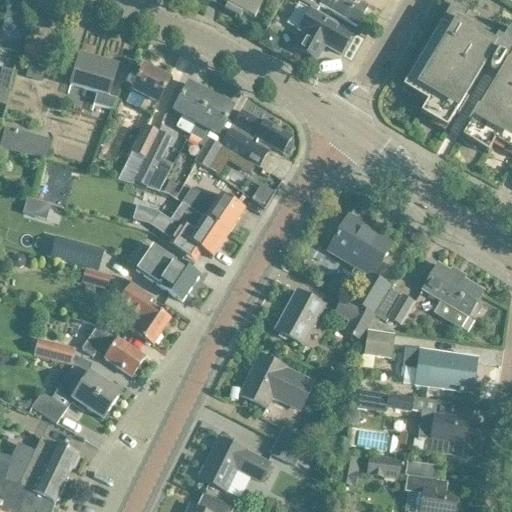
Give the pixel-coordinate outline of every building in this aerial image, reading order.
[(205,6),(203,0),(190,0),(193,9),(205,6)] [(254,21),(264,2),(267,4),(269,0),(221,0),(220,3),(226,6),(224,11),(240,19),(242,15),(254,21)] [(287,0),(292,2),(293,0),(296,0),(317,12),(319,8),(356,29),(367,9),(351,0),(287,0)] [(508,32),(508,33),(502,43),(464,21),(467,16),(452,6),(402,90),(403,91),(427,105),(420,116),(444,131),(462,141),(487,156),(494,145),(511,155),(511,30),(510,31),(509,31),(508,32)] [(340,57),(352,36),(310,12),(298,33),(304,36),(296,51),(316,62),(324,48),(340,57)] [(23,31),(3,26),(0,36),(0,50),(17,54),(23,31)] [(48,65),(53,50),(27,43),(23,58),(48,65)] [(108,98),(115,73),(105,70),(107,64),(79,56),(70,86),(98,94),(95,106),(113,111),(117,100),(108,98)] [(158,106),(170,82),(143,68),(125,105),(151,118),(157,106),(158,106)] [(5,69),(2,78),(0,77),(0,89),(11,92),(16,72),(5,69)] [(190,137),(211,98),(188,86),(173,113),(182,118),(176,129),(190,137)] [(0,104),(7,106),(11,92),(0,89),(0,104)] [(233,110),(211,98),(190,137),(202,143),(200,147),(205,150),(209,142),(221,149),(222,146),(231,131),(233,127),(233,126),(226,122),(233,110)] [(262,126),(241,113),(233,126),(233,127),(282,156),(291,140),(264,123),(262,126)] [(149,152),(157,134),(147,129),(134,155),(145,160),(149,152)] [(47,162),(52,143),(7,130),(1,150),(47,162)] [(231,131),(222,146),(260,169),(269,154),(267,153),(231,131)] [(148,190),(170,140),(159,135),(137,185),(148,190)] [(221,149),(209,142),(205,150),(196,164),(208,171),(221,149)] [(263,210),(273,194),(261,187),(251,202),(263,210)] [(192,191),(182,205),(205,220),(228,236),(244,213),(221,197),(215,206),(192,191)] [(136,208),(132,223),(149,228),(172,242),(169,246),(190,261),(197,251),(211,261),(228,236),(205,220),(182,205),(169,223),(155,213),(136,208)] [(99,222),(92,242),(107,247),(114,227),(99,222)] [(371,278),(391,244),(376,235),(373,239),(347,224),(338,238),(337,238),(335,241),(336,242),(329,253),(367,276),(371,278)] [(54,241),(49,259),(98,271),(102,254),(54,241)] [(24,266),(25,263),(24,260),(22,257),(19,256),(16,256),(13,258),(11,260),(10,264),(11,267),(13,269),(16,271),(20,270),(23,269),(24,266)] [(146,278),(136,271),(128,282),(152,298),(158,289),(182,304),(198,280),(164,256),(154,271),(152,269),(146,278)] [(483,294),(437,267),(422,292),(468,319),(483,294)] [(108,290),(111,276),(86,269),(82,283),(108,290)] [(373,316),(389,289),(371,279),(371,278),(367,276),(351,303),(373,316)] [(170,322),(152,310),(155,305),(129,287),(117,305),(137,319),(128,332),(152,348),(170,322)] [(324,308),(297,293),(275,333),(302,347),(324,308)] [(398,329),(411,307),(401,301),(387,323),(398,329)] [(374,320),(344,302),(337,315),(352,324),(347,334),(361,342),(374,320)] [(144,360),(97,328),(81,351),(93,359),(99,349),(108,355),(104,361),(131,379),(144,360)] [(390,359),(393,337),(369,333),(365,355),(390,359)] [(72,367),(76,351),(39,342),(35,358),(72,367)] [(402,370),(417,372),(414,388),(458,394),(458,395),(462,396),(462,395),(471,396),(475,366),(450,362),(451,357),(405,350),(402,370)] [(300,413),(314,385),(285,371),(286,370),(260,358),(240,398),(266,411),(271,400),(282,405),(282,404),(300,413)] [(90,376),(73,401),(102,421),(119,397),(90,376)] [(366,386),(365,393),(388,396),(389,389),(366,386)] [(388,396),(365,393),(359,392),(356,411),(385,416),(386,410),(411,414),(413,400),(388,396)] [(42,395),(32,410),(57,427),(67,412),(42,395)] [(464,449),(468,421),(421,415),(417,442),(425,443),(423,455),(460,460),(462,449),(464,449)] [(306,441),(283,430),(277,442),(301,453),(306,441)] [(368,439),(367,453),(392,454),(393,439),(368,439)] [(0,511),(52,511),(55,506),(78,457),(43,440),(36,453),(17,445),(11,461),(0,457),(0,511)] [(270,466),(244,454),(245,453),(219,440),(199,481),(225,493),(236,471),(261,484),(270,466)] [(294,466),(301,453),(277,442),(271,455),(294,466)] [(401,461),(367,457),(364,477),(399,481),(401,461)] [(405,494),(422,496),(419,511),(454,511),(457,496),(446,494),(447,485),(406,479),(405,494)] [(232,511),(233,510),(203,496),(196,510),(191,508),(188,511),(232,511)]
